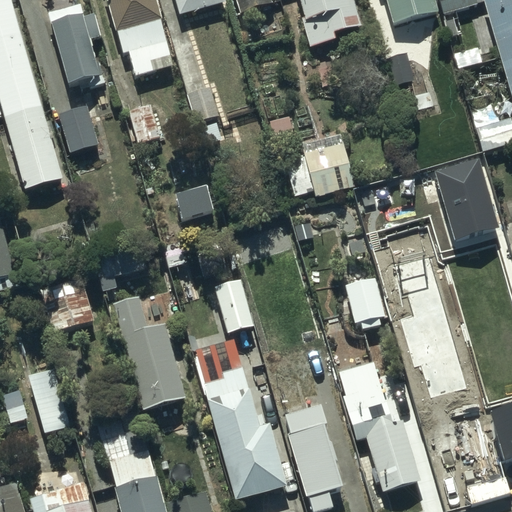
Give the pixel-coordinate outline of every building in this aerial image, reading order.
[(9,0),(0,3),(0,119),(22,194),(50,186),(54,199),(66,196),(9,0)] [(104,0),(120,55),(127,53),(134,77),(173,66),(154,0),(104,0)] [(222,0),(171,0),(178,20),(225,7),(222,0)] [(352,0),(233,0),(237,12),(268,3),(267,0),(294,0),(308,44),(330,38),(329,34),(359,25),(352,0)] [(383,0),(391,24),(439,10),(440,14),(476,3),(474,0),(383,0)] [(511,0),(483,0),(511,96),(511,0)] [(80,8),(45,18),(65,90),(76,87),(79,94),(101,88),(96,67),(104,65),(91,19),(83,21),(80,8)] [(405,55),(386,61),(394,88),(414,81),(405,55)] [(208,92),(186,99),(194,127),(218,120),(208,92)] [(84,109),(55,118),(68,158),(97,149),(84,109)] [(151,109),(127,116),(136,148),(159,141),(151,109)] [(511,135),(508,121),(474,131),(481,156),(511,146),(511,135)] [(339,138),(298,147),(302,161),(283,166),(293,201),(312,196),(314,201),(353,190),(339,138)] [(475,170),(429,182),(448,249),(479,241),(474,222),(488,218),(475,170)] [(205,186),(175,195),(183,222),(213,213),(205,186)] [(0,223),(0,281),(16,277),(0,223)] [(140,255),(94,268),(101,294),(116,290),(114,281),(145,272),(140,255)] [(429,257),(395,267),(404,299),(408,298),(413,317),(401,321),(415,367),(422,365),(431,396),(466,386),(429,257)] [(308,273),(320,322),(344,316),(333,267),(308,273)] [(81,281),(38,293),(50,337),(93,325),(81,281)] [(374,281),(347,287),(357,329),(384,323),(374,281)] [(136,302),(111,309),(141,416),(182,404),(161,330),(145,334),(136,302)] [(319,343),(302,348),(311,376),(328,371),(319,343)] [(376,363),(337,374),(344,399),(341,399),(353,442),(363,439),(379,494),(419,483),(400,418),(392,420),(376,363)] [(241,371),(220,377),(222,384),(200,390),(232,505),(285,491),(268,428),(257,431),(241,371)] [(53,374),(25,381),(28,390),(0,397),(0,404),(6,428),(36,420),(46,456),(73,449),(53,374)] [(322,409),(282,420),(288,440),(285,441),(303,502),(305,502),(308,511),(330,511),(326,496),(341,492),(323,431),(328,430),(322,409)] [(511,409),(493,415),(506,461),(511,459),(511,409)] [(209,511),(205,494),(163,506),(146,443),(127,448),(121,425),(96,432),(113,492),(111,493),(116,511),(209,511)] [(25,511),(18,486),(0,490),(0,511),(25,511)] [(87,511),(80,487),(25,505),(27,511),(87,511)]
